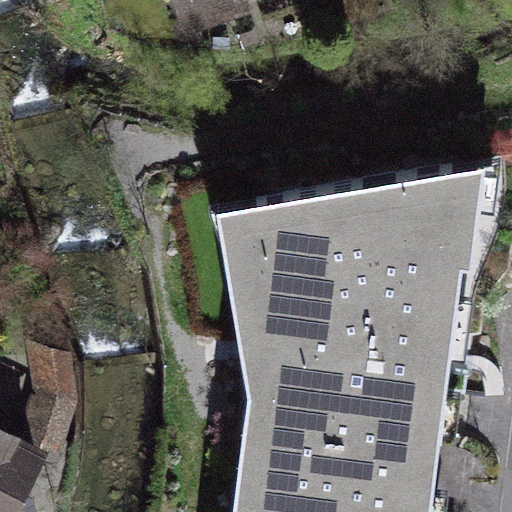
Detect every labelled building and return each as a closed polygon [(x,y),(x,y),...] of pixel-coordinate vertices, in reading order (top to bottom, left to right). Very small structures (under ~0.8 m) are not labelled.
[(246,8),(243,0),(205,0),(212,19),(246,8)] [(391,8),(389,0),(337,0),(342,19),(391,8)] [(252,511),(429,511),(461,259),(473,261),(480,193),(459,190),(453,164),(257,196),(265,236),(224,242),(233,302),(259,305),(256,344),(281,345),(276,390),(250,386),(234,489),(255,490),(252,511)] [(29,434),(58,443),(72,399),(66,356),(36,347),(41,395),(29,434)] [(34,450),(0,432),(0,511),(26,511),(29,506),(27,495),(15,490),(34,450)]
